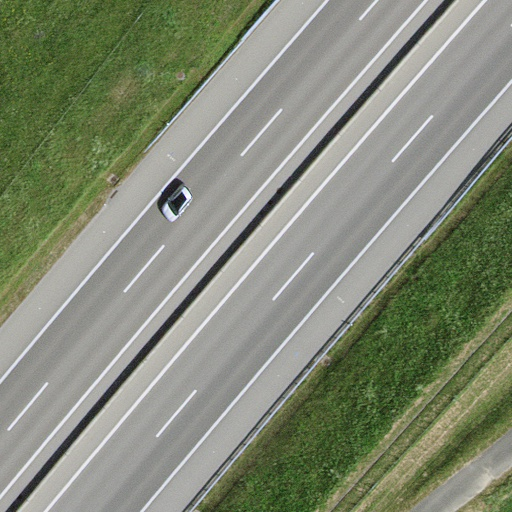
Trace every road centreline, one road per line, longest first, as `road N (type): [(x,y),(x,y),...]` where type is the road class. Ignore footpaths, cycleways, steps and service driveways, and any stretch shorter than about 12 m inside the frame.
road 1 (motorway): [(92,511),(511,25)]
road 2 (motorway): [(378,0),(0,439)]
